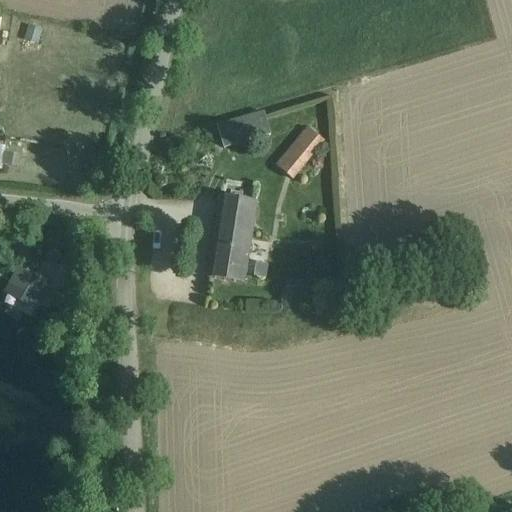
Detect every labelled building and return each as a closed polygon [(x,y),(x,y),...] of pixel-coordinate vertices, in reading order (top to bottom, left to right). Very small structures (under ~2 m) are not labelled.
[(28,26),(24,41),(37,45),(42,30),(28,26)] [(270,137),(263,113),(216,126),(223,150),(270,137)] [(320,142),(307,130),(274,168),(288,180),(320,142)] [(257,202),(220,197),(207,279),(243,285),(245,274),(253,276),(253,277),(265,279),(267,266),(247,263),(257,202)] [(11,280),(43,299),(50,288),(18,269),(11,280)]
